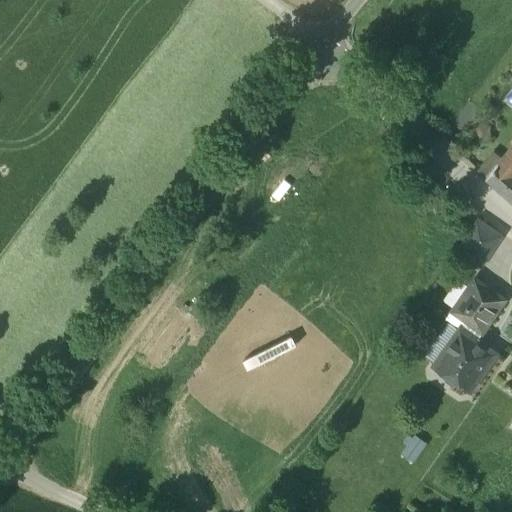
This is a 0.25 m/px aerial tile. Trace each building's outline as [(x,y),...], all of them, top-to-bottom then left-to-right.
[(511,150),(502,162),(500,161),(486,178),(511,199),(511,150)] [(500,236),(476,219),(457,248),(481,265),(500,236)] [(504,299),(474,278),(445,319),(460,330),(466,321),(481,332),(504,299)] [(481,332),(466,321),(460,330),(436,366),(445,373),(444,374),(445,380),(452,385),(458,384),(459,382),(469,389),(493,353),(475,340),(481,332)] [(409,434),(397,454),(411,463),(424,443),(409,434)]
